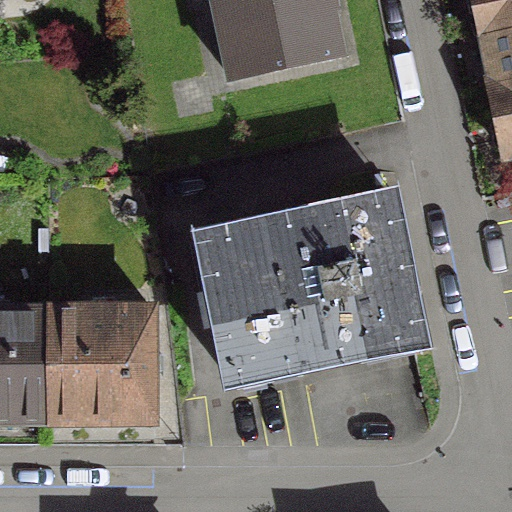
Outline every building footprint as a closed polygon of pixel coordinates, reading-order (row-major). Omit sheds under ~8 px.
[(211,0),(228,79),(334,57),(325,11),(331,10),(328,0),(211,0)] [(511,0),(464,0),(467,12),(476,18),(466,27),(469,39),(480,36),(480,34),(511,27),(511,0)] [(511,27),(480,34),(480,36),(490,84),(491,86),(511,81),(511,27)] [(492,146),(501,152),(502,155),(511,153),(511,81),(491,86),(490,84),(487,85),(494,118),(488,127),(492,146)] [(385,201),(198,240),(227,379),(414,340),(385,201)] [(44,311),(0,311),(0,420),(46,421),(44,311)] [(148,311),(44,311),(46,421),(149,420),(148,311)]
